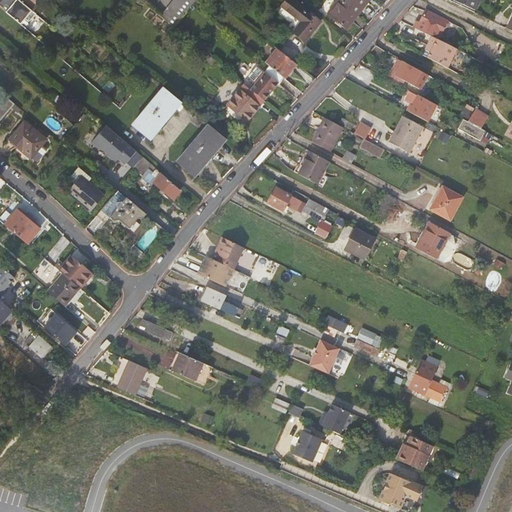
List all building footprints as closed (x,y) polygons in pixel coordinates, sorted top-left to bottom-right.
[(3,0),(0,0),(0,5),(5,10),(9,5),(3,0)] [(3,0),(9,5),(5,10),(20,23),(30,10),(18,0),(3,0)] [(18,0),(30,10),(36,3),(36,0),(35,0),(18,0)] [(174,0),(160,17),(174,28),(192,4),(187,0),(174,0)] [(293,31),(305,40),(320,21),(291,0),(284,0),(280,6),(300,21),(293,31)] [(347,27),(356,15),(346,7),(337,0),(328,12),(347,27)] [(346,7),(356,15),(368,0),(336,0),(337,0),(346,7)] [(475,4),(466,0),(454,0),(473,9),(475,4)] [(441,40),(444,34),(450,21),(428,10),(421,23),(418,22),(415,28),(436,38),(441,40)] [(431,59),(452,70),(462,51),(441,40),(436,38),(431,46),(437,49),(434,53),(431,59)] [(374,45),(368,51),(394,65),(388,75),(401,82),(404,76),(410,79),(407,84),(419,90),(423,82),(427,75),(397,59),(398,58),(374,45)] [(273,57),(291,72),(298,65),(279,49),(273,57)] [(285,79),(291,72),(273,57),(267,64),(270,67),(285,79)] [(125,64),(119,72),(125,77),(132,70),(125,64)] [(280,85),(285,79),(270,67),(251,90),(264,100),(278,83),(280,85)] [(427,75),(423,82),(429,86),(433,79),(427,75)] [(260,107),(265,101),(264,100),(251,90),(244,84),(240,90),(239,89),(227,105),(246,120),(258,105),(260,107)] [(151,141),(182,103),(164,89),(134,126),(151,141)] [(404,100),(409,102),(406,110),(430,121),(438,103),(409,89),(404,100)] [(358,104),(378,115),(383,106),(363,95),(358,104)] [(0,120),(16,104),(9,97),(0,106),(0,120)] [(463,119),(465,120),(468,121),(475,108),(476,107),(471,104),(463,119)] [(468,121),(482,128),(489,115),(475,108),(468,121)] [(49,122),(62,134),(70,125),(56,114),(49,122)] [(200,127),(205,121),(197,115),(193,121),(200,127)] [(391,142),(410,153),(425,127),(405,116),(391,142)] [(312,142),(330,151),(343,126),(326,117),(312,142)] [(456,137),(478,149),(487,131),(482,128),(468,121),(465,120),(456,137)] [(11,141),(33,158),(48,139),(26,122),(11,141)] [(354,132),(365,138),(368,131),(364,128),(365,127),(359,124),(354,132)] [(125,165),(137,151),(106,126),(93,142),(116,162),(119,159),(125,165)] [(197,178),(228,140),(210,126),(181,160),(179,163),(197,178)] [(365,138),(360,146),(381,157),(385,148),(365,138)] [(326,174),(332,163),(308,150),(301,165),(304,167),(300,174),(324,188),(330,177),(326,174)] [(342,158),(351,163),(355,156),(346,151),(342,158)] [(136,168),(141,173),(146,167),(153,173),(151,175),(156,179),(152,183),(171,200),(179,191),(155,170),(156,168),(144,158),(136,168)] [(295,171),(300,174),(304,167),(301,165),(299,164),(295,171)] [(68,192),(91,211),(106,195),(83,175),(68,192)] [(433,210),(451,220),(463,198),(444,188),(433,210)] [(267,204),(282,212),(288,202),(290,204),(288,208),(297,213),(302,203),(275,189),(267,204)] [(120,191),(97,216),(106,224),(111,218),(128,233),(140,220),(142,220),(143,220),(145,220),(148,216),(120,191)] [(326,215),(330,209),(309,198),(306,205),(326,215)] [(5,223),(26,242),(39,227),(17,208),(5,223)] [(333,224),(321,219),(316,233),(328,238),(333,224)] [(432,225),(419,248),(439,258),(443,261),(446,260),(452,249),(451,247),(446,244),(451,235),(432,225)] [(345,250),(366,261),(376,241),(356,231),(345,250)] [(231,269),(242,246),(221,236),(216,247),(218,248),(215,253),(212,259),(214,261),(231,269)] [(79,287),(90,274),(71,257),(60,270),(63,273),(79,287)] [(247,277),(231,269),(214,261),(207,275),(222,281),(224,275),(244,284),(247,277)] [(3,290),(15,277),(0,263),(0,297),(5,292),(3,290)] [(48,291),(64,305),(71,296),(62,288),(67,281),(77,289),(79,287),(63,273),(48,291)] [(79,287),(83,291),(95,278),(90,274),(79,287)] [(259,282),(250,278),(247,285),(255,289),(259,282)] [(62,288),(71,296),(77,289),(67,281),(62,288)] [(205,294),(201,301),(234,316),(238,308),(221,301),(224,295),(205,286),(202,293),(205,294)] [(0,298),(0,323),(12,310),(0,298)] [(44,327),(66,346),(79,332),(57,313),(44,327)] [(338,330),(343,333),(347,325),(334,319),(330,327),(338,330)] [(151,334),(173,343),(176,336),(170,333),(147,322),(147,323),(142,321),(139,326),(144,329),(144,330),(151,334)] [(324,324),(321,331),(334,337),(338,330),(330,327),(324,324)] [(41,357),(52,345),(40,335),(35,341),(30,337),(25,343),(30,347),(41,357)] [(331,360),(337,347),(319,339),(313,351),(331,360)] [(370,354),(373,347),(358,339),(354,346),(370,354)] [(176,351),(169,369),(202,384),(209,366),(176,351)] [(307,365),(325,373),(331,360),(313,351),(307,365)] [(124,359),(113,386),(130,393),(136,378),(141,366),(124,359)] [(419,368),(435,376),(439,369),(422,361),(419,368)] [(151,371),(144,367),(141,373),(149,377),(151,371)] [(425,397),(435,376),(419,368),(409,389),(425,397)] [(202,384),(169,369),(168,370),(201,385),(202,384)] [(270,409),(284,415),(289,404),(276,398),(270,409)] [(300,417),(303,408),(293,404),(290,412),(300,417)] [(325,418),(322,426),(343,435),(353,414),(335,406),(329,420),(325,418)] [(292,453),(311,462),(321,440),(302,431),(298,439),(299,440),(296,446),(295,445),(292,453)] [(397,459),(422,470),(433,445),(411,435),(408,443),(403,454),(400,452),(397,459)] [(379,500),(400,509),(404,498),(408,497),(417,501),(423,487),(391,473),(379,500)]
